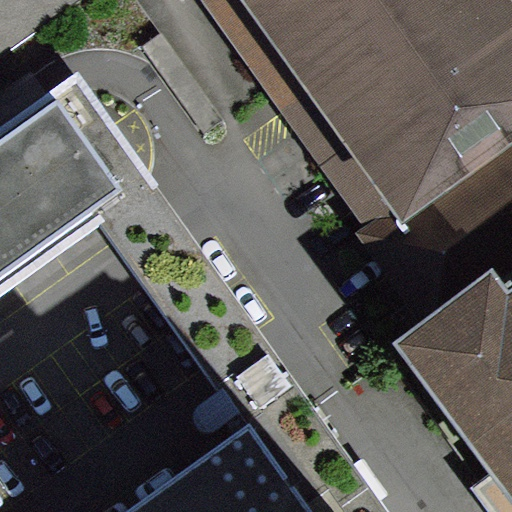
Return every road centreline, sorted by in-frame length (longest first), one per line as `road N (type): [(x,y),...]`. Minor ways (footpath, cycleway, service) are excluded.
road 1 (unknown): [(39,511),(298,323)]
road 2 (unknown): [(215,204),(0,341)]
